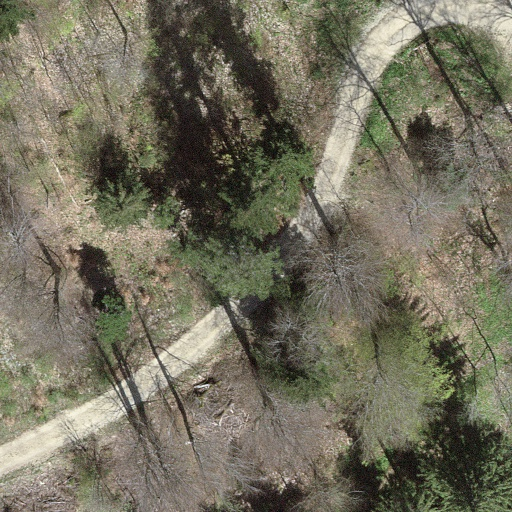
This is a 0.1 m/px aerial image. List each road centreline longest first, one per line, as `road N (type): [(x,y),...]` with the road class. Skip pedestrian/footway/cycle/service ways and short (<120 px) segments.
road 1 (track): [(0,457),(129,390),(231,310),(292,236),(332,162),(362,67),(395,27),(444,5),(511,24)]
road 2 (track): [(511,312),(429,377),(352,511)]
